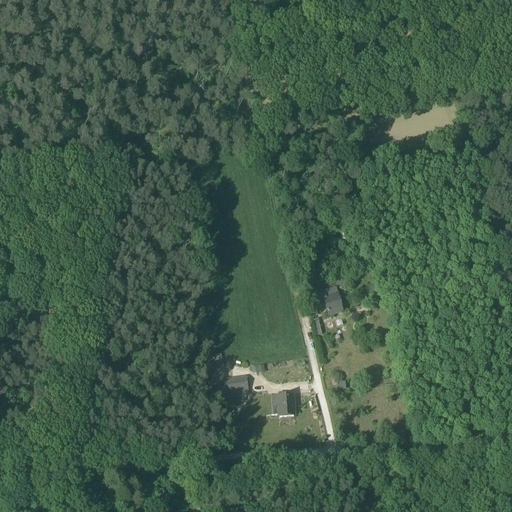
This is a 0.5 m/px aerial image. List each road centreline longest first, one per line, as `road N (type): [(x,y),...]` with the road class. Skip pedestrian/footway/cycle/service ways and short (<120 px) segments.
road 1 (track): [(0,473),(333,455)]
road 2 (track): [(333,455),(511,444)]
road 3 (unclassified): [(333,455),(294,285)]
road 4 (track): [(294,285),(260,133)]
